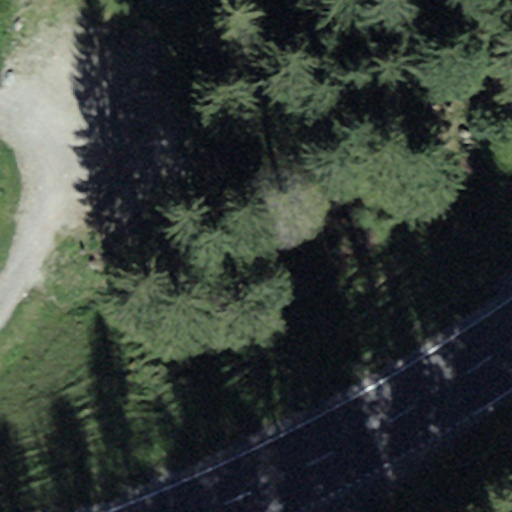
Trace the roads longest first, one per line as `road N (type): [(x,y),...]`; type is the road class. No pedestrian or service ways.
road 1 (primary): [(211,511),(368,425),(511,330)]
road 2 (track): [(0,291),(14,195),(0,162)]
